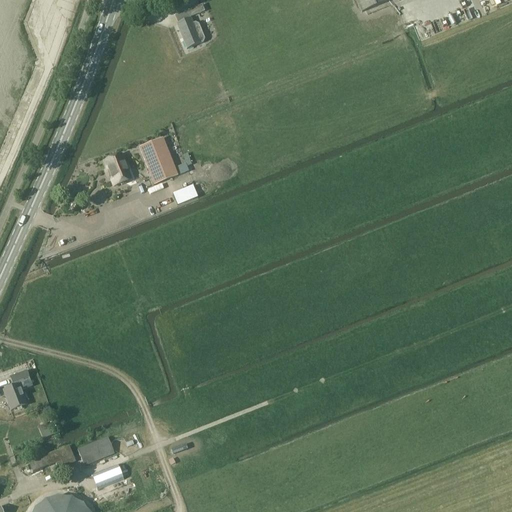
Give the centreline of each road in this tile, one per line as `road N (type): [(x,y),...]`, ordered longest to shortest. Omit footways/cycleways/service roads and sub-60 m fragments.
road 1 (primary): [(0,274),(113,0)]
road 2 (track): [(0,338),(90,363),(129,383),(179,511)]
